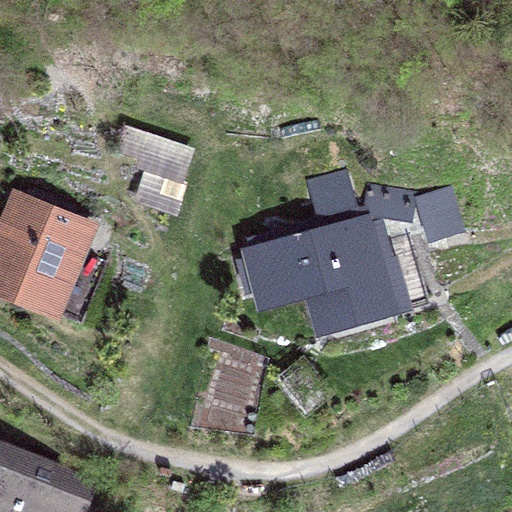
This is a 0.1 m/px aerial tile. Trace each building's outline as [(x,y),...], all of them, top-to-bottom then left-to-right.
[(359,167),(315,173),(321,216),(365,210),(359,167)] [(464,182),(427,187),(433,237),(470,232),(464,182)] [(102,235),(7,198),(0,216),(0,305),(65,331),(102,235)] [(373,219),(242,253),(259,321),(308,309),(319,355),(402,334),(373,219)] [(91,511),(96,502),(0,463),(0,511),(91,511)]
